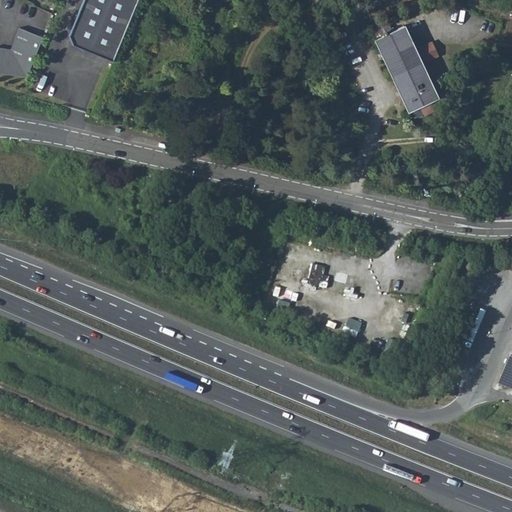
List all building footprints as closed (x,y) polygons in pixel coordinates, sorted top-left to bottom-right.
[(113,62),(139,0),(84,0),(70,36),(73,45),(113,62)] [(0,73),(26,76),(42,37),(19,27),(10,49),(0,47),(0,73)] [(402,27),(372,41),(406,114),(418,109),(421,116),(433,111),(430,103),(436,100),(419,65),(436,57),(429,42),(412,49),(402,27)] [(139,38),(131,56),(156,67),(164,47),(139,38)] [(511,77),(502,102),(511,106),(511,77)] [(511,359),(504,357),(494,383),(511,389),(511,359)]
